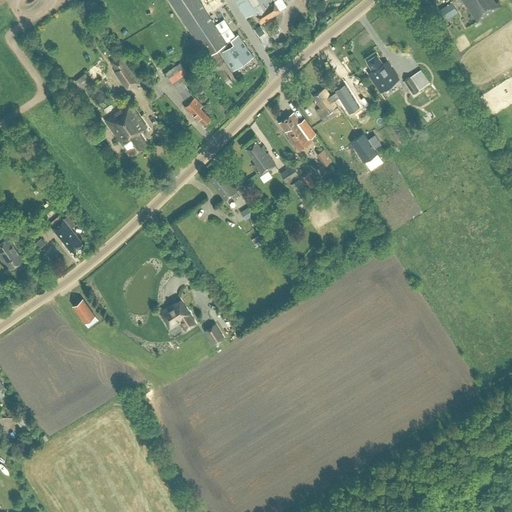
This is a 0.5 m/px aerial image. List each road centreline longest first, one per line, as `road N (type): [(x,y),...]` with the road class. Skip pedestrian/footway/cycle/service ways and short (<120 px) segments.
road 1 (tertiary): [(0,326),(103,251),(371,0)]
road 2 (track): [(297,511),(511,382)]
